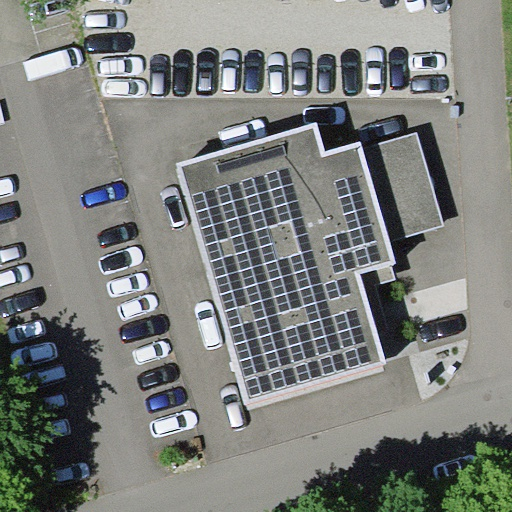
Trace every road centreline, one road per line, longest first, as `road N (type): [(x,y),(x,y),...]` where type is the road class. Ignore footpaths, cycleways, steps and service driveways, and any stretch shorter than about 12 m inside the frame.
road 1 (residential): [(503,413),(470,0)]
road 2 (residential): [(175,511),(503,413)]
